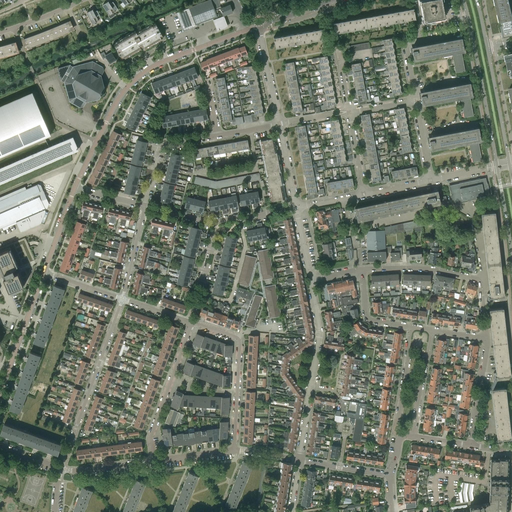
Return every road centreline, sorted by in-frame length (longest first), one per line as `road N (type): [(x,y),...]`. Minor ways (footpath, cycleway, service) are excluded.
road 1 (residential): [(74,188),(114,103),(135,78),(249,27),(262,30)]
road 2 (residential): [(298,460),(319,333),(312,279)]
road 3 (residential): [(61,469),(121,300)]
road 4 (residential): [(233,450),(240,344),(190,323)]
road 5 (tertiary): [(467,15),(497,166)]
road 6 (residential): [(190,323),(151,433),(152,461)]
road 7 (residential): [(415,101),(405,43),(420,41),(422,24),(467,15)]
road 8 (residential): [(482,278),(362,270)]
